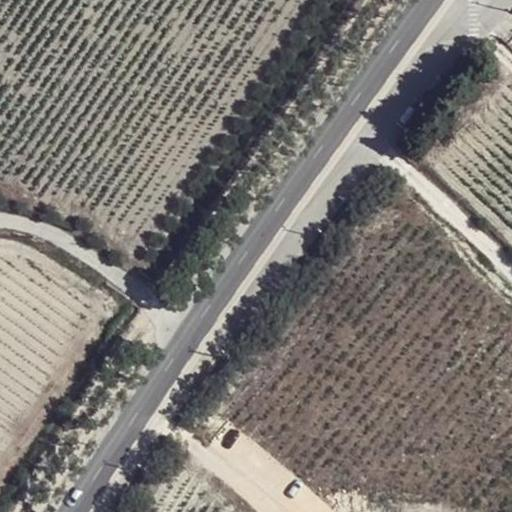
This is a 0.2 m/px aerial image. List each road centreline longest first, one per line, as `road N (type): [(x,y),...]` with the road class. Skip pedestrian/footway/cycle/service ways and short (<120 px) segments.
road 1 (tertiary): [(425,4),(195,332)]
road 2 (residential): [(195,332),(77,247),(0,218)]
road 3 (tertiary): [(195,332),(78,511)]
